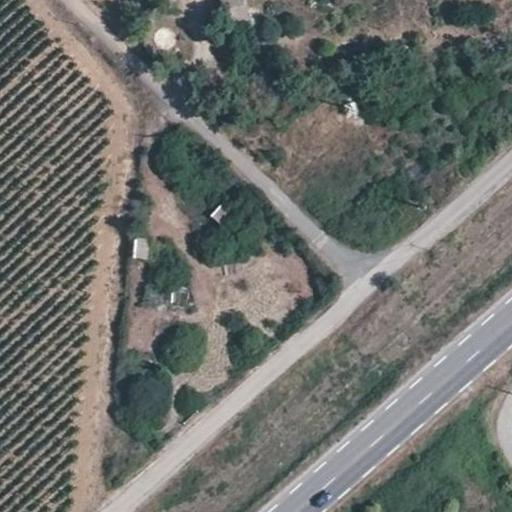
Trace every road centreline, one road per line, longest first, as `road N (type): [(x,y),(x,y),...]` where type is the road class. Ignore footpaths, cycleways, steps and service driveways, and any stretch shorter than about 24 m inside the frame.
road 1 (unclassified): [(368,289),(69,0)]
road 2 (unclassified): [(122,511),(368,289)]
road 3 (primary): [(299,511),(511,323)]
road 4 (unclassified): [(368,289),(511,162)]
